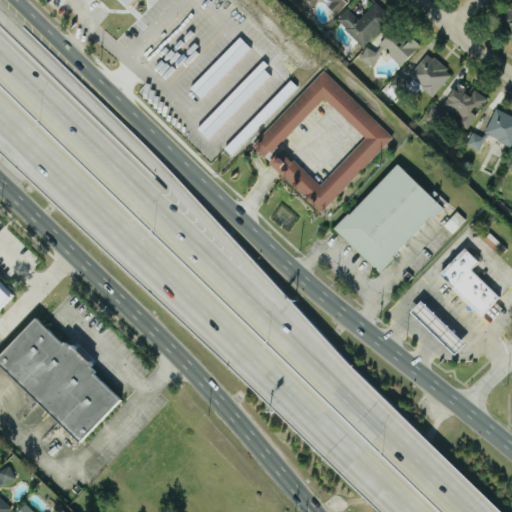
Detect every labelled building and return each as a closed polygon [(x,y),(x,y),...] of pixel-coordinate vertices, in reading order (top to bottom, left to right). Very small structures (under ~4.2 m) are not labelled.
[(349,0),(300,0),(310,9),(317,0),(325,0),(339,12),(349,0)] [(359,18),(348,7),(336,19),(363,45),(391,15),(375,0),(359,18)] [(511,0),(510,0),(496,17),(511,30),(511,0)] [(419,46),(397,25),(373,50),(369,46),(360,55),(370,64),(384,49),(401,65),(419,46)] [(452,73),(428,51),(409,73),(433,94),(452,73)] [(321,211),(393,135),(323,69),(252,144),(266,157),(324,96),(365,136),(320,184),(282,148),(269,162),(321,211)] [(442,109),(471,123),(477,111),(479,112),(487,96),(455,81),(442,109)] [(425,118),(436,124),(442,112),(431,106),(425,118)] [(511,143),(511,114),(494,108),(485,134),(511,143)] [(466,143),(479,149),(485,137),(472,131),(466,143)] [(442,205),(398,162),(335,228),(379,270),(442,205)] [(506,248),(489,232),(482,239),(500,255),(506,248)] [(500,295),(472,268),(479,260),(464,247),(439,274),(483,314),(500,295)] [(0,307),(12,295),(0,284),(0,307)] [(411,311),(455,353),(466,342),(421,299),(411,311)] [(0,354),(0,363),(80,441),(122,397),(38,316),(0,354)] [(0,468),(0,477),(3,483),(15,477),(9,464),(0,468)] [(0,511),(6,511),(12,507),(0,495),(0,511)] [(35,511),(25,502),(16,511),(35,511)]
